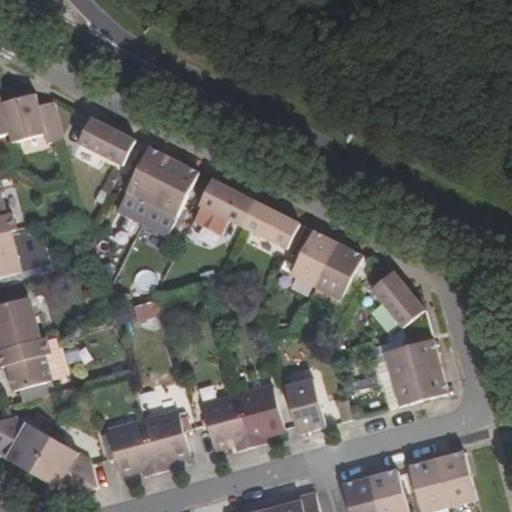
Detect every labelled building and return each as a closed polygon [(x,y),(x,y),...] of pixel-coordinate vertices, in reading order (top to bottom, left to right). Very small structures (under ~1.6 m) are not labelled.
[(0,135),(11,133),(2,103),(0,94),(0,93),(0,135)] [(41,104),(37,94),(2,103),(11,133),(14,142),(48,133),(51,142),(65,138),(55,102),(41,104)] [(81,143),(125,167),(127,165),(135,147),(139,139),(132,135),(95,117),(81,143)] [(142,168),(140,171),(130,192),(154,204),(176,158),(153,146),(142,168)] [(176,158),(154,204),(179,217),(189,197),(201,171),(176,158)] [(203,205),(246,227),(259,201),(216,178),(202,204),(203,205)] [(0,233),(12,231),(17,229),(13,213),(6,214),(0,190),(0,233)] [(259,201),(246,227),(289,250),(290,248),(302,223),(259,201)] [(294,275),(319,289),(342,243),(316,230),(304,255),(294,275)] [(0,278),(23,272),(12,231),(0,233),(0,278)] [(366,255),(342,243),(319,289),(314,298),(339,310),(354,280),(366,255)] [(396,271),(374,290),(406,329),(428,309),(396,271)] [(0,349),(41,338),(30,299),(0,306),(0,349)] [(136,306),(140,323),(165,316),(161,300),(136,306)] [(41,338),(0,349),(0,357),(3,367),(8,366),(15,390),(53,380),(46,355),(52,353),(47,336),(41,338)] [(376,355),(383,382),(443,365),(436,339),(410,345),(376,355)] [(443,365),(383,382),(391,409),(451,392),(443,365)] [(301,434),(328,426),(315,378),(287,385),(301,434)] [(53,383),(23,389),(25,400),(56,394),(53,383)] [(240,397),(254,447),(269,443),(267,435),(287,429),(275,388),(240,397)] [(239,451),(254,447),(240,397),(205,406),(216,449),(236,444),(239,451)] [(172,460),(191,455),(180,413),(146,422),(159,473),(175,468),(172,460)] [(0,453),(34,474),(55,437),(19,416),(0,420),(0,453)] [(159,473),(146,422),(111,431),(123,475),(142,470),(144,477),(159,473)] [(92,460),(55,437),(34,474),(71,496),(100,489),(92,460)] [(452,507),(479,500),(465,451),(438,458),(452,507)] [(424,511),(435,511),(452,507),(438,458),(412,466),(419,492),(424,511)] [(382,511),(410,511),(406,496),(399,469),(373,476),(382,511)] [(352,511),(382,511),(373,476),(345,484),(352,511)] [(272,509),(273,511),(322,511),(317,492),(302,496),(304,500),(272,509)]
